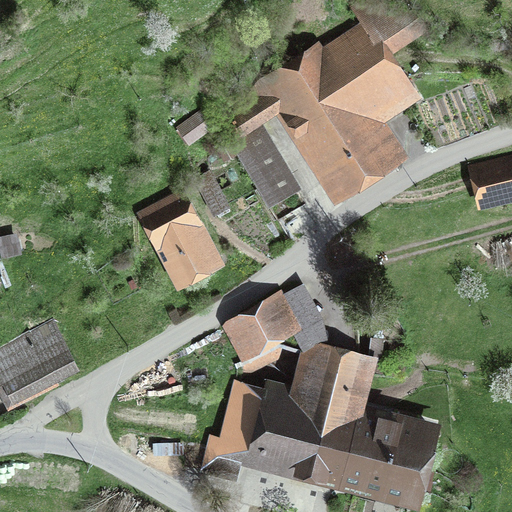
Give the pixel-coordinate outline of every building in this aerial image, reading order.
[(381,52),(416,30),(374,0),(369,0),(354,9),(365,26),(323,53),(319,47),(272,78),(264,71),(248,95),(251,99),(229,116),(240,134),(261,121),(259,118),(286,101),(342,187),(391,156),(370,124),(416,95),(381,52)] [(200,113),(180,127),(188,138),(208,124),(200,113)] [(227,136),(269,205),(297,188),(259,125),(238,137),(234,132),(227,136)] [(511,192),(511,161),(475,171),(482,200),(511,192)] [(209,171),(198,176),(215,210),(226,204),(209,171)] [(177,193),(146,209),(181,277),(212,260),(177,193)] [(15,236),(0,239),(3,255),(19,251),(15,236)] [(282,299),(229,328),(241,351),(295,321),(282,299)] [(53,318),(0,347),(0,381),(2,380),(7,390),(13,387),(20,401),(58,381),(55,376),(71,368),(51,329),(57,326),(53,318)] [(368,359),(379,361),(382,339),(371,337),(368,359)] [(299,402),(354,416),(369,359),(368,359),(314,345),(299,402)] [(354,416),(299,402),(260,392),(261,387),(236,381),(221,442),(211,439),(203,469),(233,477),(240,447),(411,491),(428,426),(418,423),(416,432),(400,428),(401,424),(387,421),(386,424),(354,416)]
